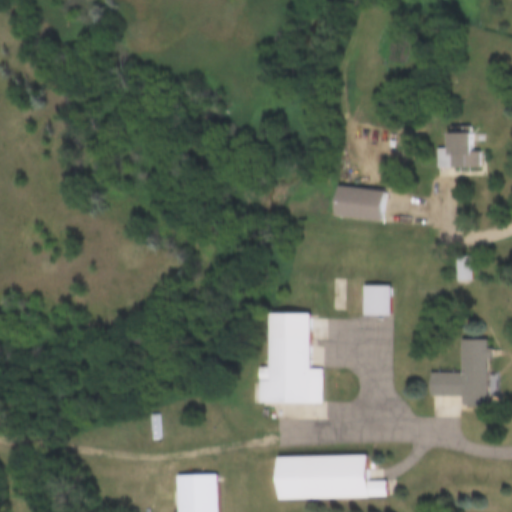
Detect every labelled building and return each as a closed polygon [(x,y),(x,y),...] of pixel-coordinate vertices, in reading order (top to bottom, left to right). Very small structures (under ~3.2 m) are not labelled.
[(461,167),(486,167),(486,133),(461,133),(461,167)] [(344,186),(341,215),(393,220),(396,192),(344,186)] [(478,281),(478,257),(463,257),(463,281),(478,281)] [(372,315),(400,315),(400,286),(372,286),(372,315)] [(326,369),(317,369),(318,314),(277,313),(276,368),(262,368),(261,403),(325,404),(326,369)] [(470,397),(470,409),(496,410),(496,358),(498,358),(498,340),(471,340),(471,373),(437,373),(437,397),(470,397)] [(279,458),(280,501),(391,498),(391,481),(375,482),(374,455),(279,458)] [(178,476),(178,511),(216,511),(217,476),(178,476)]
